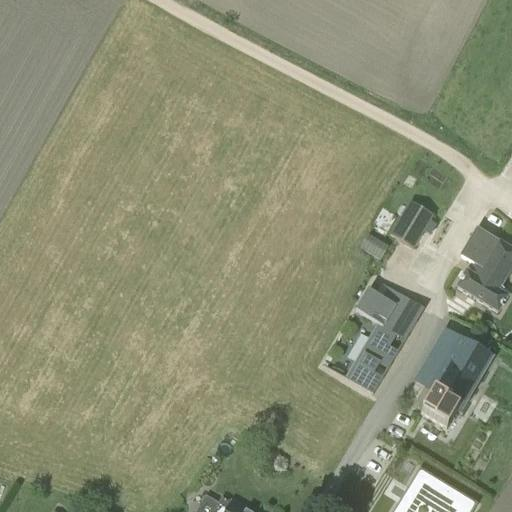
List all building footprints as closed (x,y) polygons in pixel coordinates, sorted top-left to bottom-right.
[(428,237),(434,227),(429,224),(432,219),(409,205),(389,238),(412,252),(423,234),(428,237)] [(497,244),(475,231),(474,232),(458,259),(472,267),(468,274),(465,272),(460,279),(464,281),(461,285),(458,284),(454,291),(497,317),(502,310),(500,309),(502,305),(504,306),(505,304),(508,299),(499,293),(511,271),(511,252),(498,244),(497,244)] [(382,263),(390,250),(370,239),(362,251),(382,263)] [(422,313),(385,291),(380,300),(367,293),(354,314),(376,326),(344,381),(372,397),(422,313)] [(461,415),(492,361),(457,341),(426,395),(431,398),(420,416),(446,431),(457,413),(461,415)] [(476,511),(488,492),(431,461),(420,481),(458,503),(452,511),(476,511)] [(421,496),(411,491),(400,511),(399,511),(417,511),(422,500),(422,498),(422,497),(421,496)] [(232,506),(224,502),(218,511),(243,511),(233,506),(232,506)]
